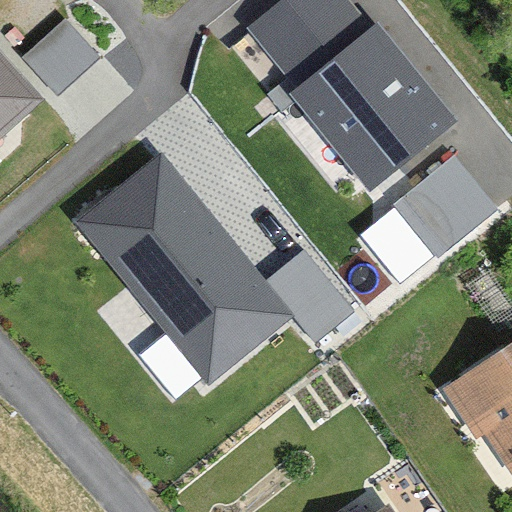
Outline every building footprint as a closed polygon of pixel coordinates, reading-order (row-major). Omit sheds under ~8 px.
[(450,125),(349,0),(277,0),(241,29),(370,188),(450,125)] [(21,56),(86,129),(136,86),(72,12),(21,56)] [(0,136),(41,99),(0,54),(0,136)] [(362,224),(405,282),(504,208),(461,151),(362,224)] [(292,316),(158,157),(77,223),(210,386),(292,316)] [(511,349),(468,380),(498,423),(498,440),(511,460),(511,349)]
